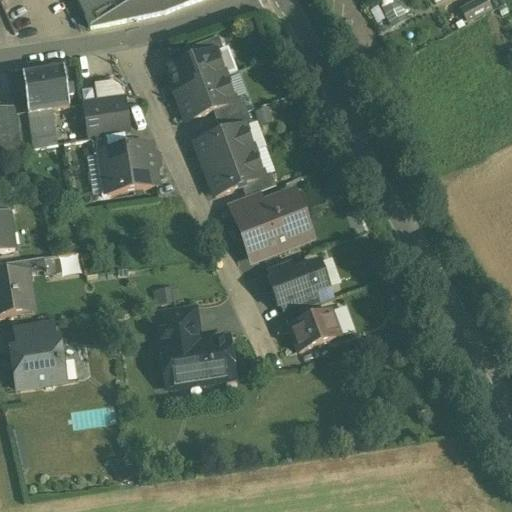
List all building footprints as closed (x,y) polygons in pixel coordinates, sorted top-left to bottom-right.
[(74,0),(89,29),(126,21),(119,0),(74,0)] [(119,0),(126,21),(161,14),(196,0),(119,0)] [(382,7),(386,26),(403,23),(398,3),(382,7)] [(218,37),(188,48),(193,60),(215,52),(215,53),(223,50),(218,37)] [(193,60),(166,70),(176,96),(225,78),(215,53),(215,52),(193,60)] [(64,72),(23,78),(28,116),(44,114),(69,110),(64,72)] [(225,78),(176,96),(186,123),(213,113),(235,104),(234,103),(225,78)] [(117,82),(95,86),(97,105),(125,101),(123,87),(117,82)] [(235,104),(213,113),(217,124),(247,113),(242,100),(234,103),(235,104)] [(97,105),(83,108),(88,143),(91,143),(127,137),(130,137),(125,101),(97,105)] [(14,110),(0,109),(0,151),(21,148),(14,110)] [(247,113),(217,124),(221,136),(244,128),(244,129),(252,126),(247,113)] [(44,114),(28,116),(32,152),(48,149),(47,143),(44,114)] [(221,136),(195,146),(205,172),(254,154),(244,129),(244,128),(221,136)] [(127,137),(91,143),(94,158),(101,157),(100,156),(129,151),(127,137)] [(129,151),(100,156),(101,157),(107,195),(156,188),(153,170),(157,169),(155,157),(151,157),(150,148),(129,151)] [(254,154),(205,172),(215,198),(241,189),(264,180),(263,179),(254,154)] [(264,180),(241,189),(246,200),(275,189),(271,176),(263,179),(264,180)] [(260,196),(227,208),(232,220),(236,219),(264,208),(260,196)] [(12,201),(0,203),(0,215),(8,214),(8,216),(14,215),(12,201)] [(264,208),(236,219),(253,263),(309,242),(294,203),(282,201),(264,208)] [(0,254),(14,252),(8,216),(8,214),(0,215),(0,254)] [(30,263),(2,267),(4,279),(27,275),(27,276),(32,276),(30,263)] [(289,265),(267,274),(271,285),(294,276),(289,265)] [(271,285),(269,285),(278,310),(314,296),(327,291),(318,267),(294,276),(271,285)] [(4,279),(0,279),(0,319),(20,316),(18,300),(30,298),(27,276),(27,275),(4,279)] [(151,294),(153,305),(178,300),(176,290),(151,294)] [(314,296),(280,309),(285,320),(318,308),(314,296)] [(318,308),(285,320),(289,332),(322,319),(318,308)] [(344,313),(331,318),(339,340),(353,335),(344,313)] [(193,315),(157,320),(161,344),(196,339),(193,315)] [(322,319),(289,332),(298,356),(339,340),(330,316),(322,319)] [(51,325),(15,330),(19,353),(19,354),(38,351),(37,347),(54,344),(54,343),(51,325)] [(196,339),(161,344),(162,352),(161,353),(166,391),(233,381),(227,342),(204,346),(202,349),(194,343),(196,340),(196,339)] [(54,344),(37,347),(38,351),(19,354),(19,353),(11,354),(17,393),(41,389),(45,391),(52,390),(54,387),(64,385),(61,362),(58,343),(54,343),(54,344)] [(73,364),(61,362),(64,385),(77,384),(73,364)]
